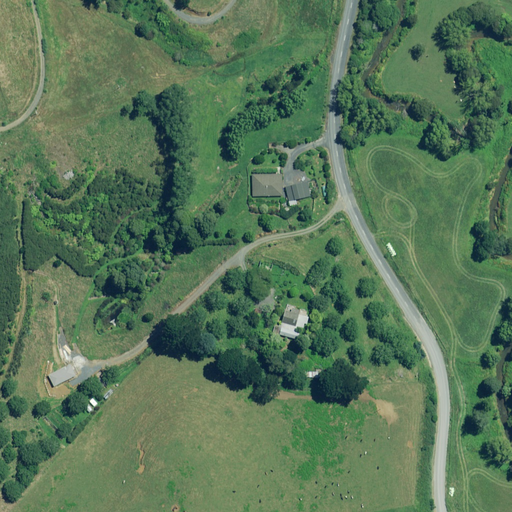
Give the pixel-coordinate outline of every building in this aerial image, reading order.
[(282,196),(282,175),(253,175),(253,196),(282,196)] [(295,200),(311,196),(308,182),(291,186),(286,187),(290,205),(296,204),(295,200)] [(273,264),(261,262),(259,270),(271,272),(273,264)] [(298,340),(300,332),(296,331),(297,327),(304,328),(305,323),(307,324),(309,317),(286,311),(280,335),(298,340)] [(81,377),(76,374),(72,381),(77,384),(81,377)] [(110,394),(105,391),(101,395),(106,399),(110,394)]
